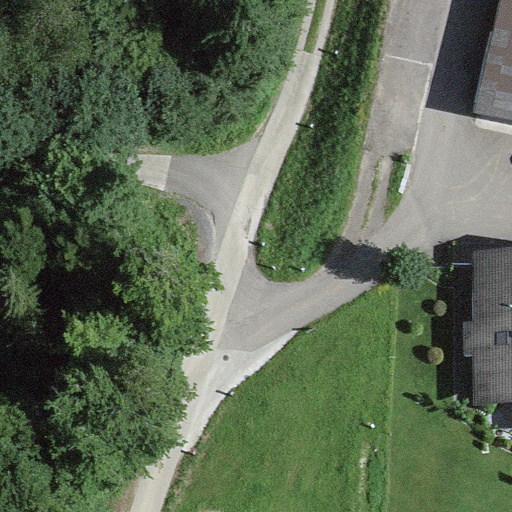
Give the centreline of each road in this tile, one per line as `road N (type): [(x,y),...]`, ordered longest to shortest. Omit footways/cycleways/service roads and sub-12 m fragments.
road 1 (track): [(256,197),(160,511)]
road 2 (track): [(0,189),(161,182),(256,197)]
road 3 (track): [(256,197),(322,0)]
